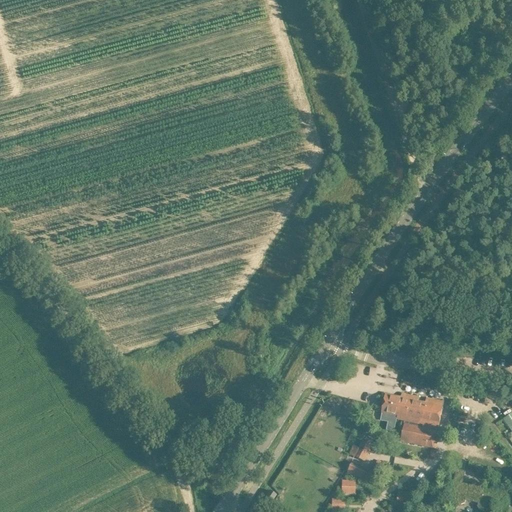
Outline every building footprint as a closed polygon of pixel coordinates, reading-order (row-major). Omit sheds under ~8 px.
[(385,394),(381,413),(397,416),(397,420),(405,421),(438,428),(443,403),(427,399),(426,404),(418,402),(419,398),(410,396),(410,399),(385,394)] [(503,419),(511,432),(506,436),(511,444),(511,412),(510,409),(503,414),(505,417),(503,419)] [(404,423),(401,441),(433,448),(437,430),(404,423)] [(349,454),(366,462),(373,445),(362,440),(359,447),(353,445),(349,454)] [(418,458),(420,447),(401,444),(399,454),(418,458)] [(373,472),(351,462),(346,474),(368,483),(373,472)] [(453,480),(448,501),(459,504),(464,503),(465,499),(478,503),(477,507),(479,509),(480,510),(480,511),(484,511),(489,511),(495,492),(486,489),(485,490),(480,488),(481,484),(472,482),(472,485),(462,483),(453,480)] [(354,493),(354,483),(348,483),(348,482),(343,482),(343,494),(348,494),(348,493),(354,493)] [(262,502),(269,506),(276,495),(269,491),(262,502)] [(399,494),(399,504),(405,504),(405,506),(410,506),(410,494),(405,493),(405,495),(399,494)] [(344,511),(344,501),(338,501),(338,500),(333,500),(333,511),(338,511),(344,511)]
